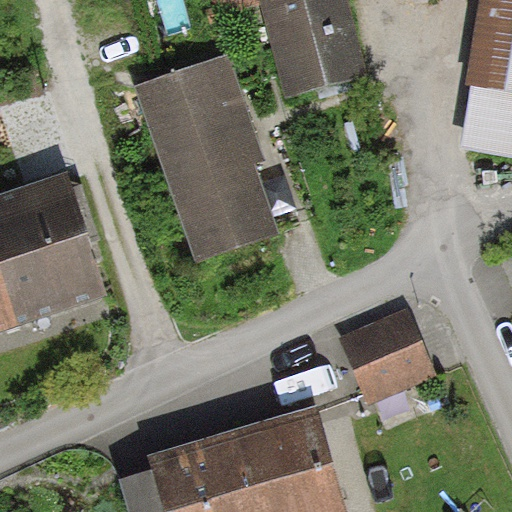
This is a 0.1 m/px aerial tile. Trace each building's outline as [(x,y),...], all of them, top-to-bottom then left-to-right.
[(245,0),(270,104),(359,83),(339,0),(245,0)] [(511,0),(468,0),(451,101),(511,111),(511,0)] [(210,67),(130,93),(186,267),(267,241),(210,67)] [(0,321),(102,287),(69,190),(0,213),(0,321)] [(350,346),(373,400),(431,374),(408,321),(350,346)] [(341,511),(314,423),(127,479),(137,511),(341,511)]
